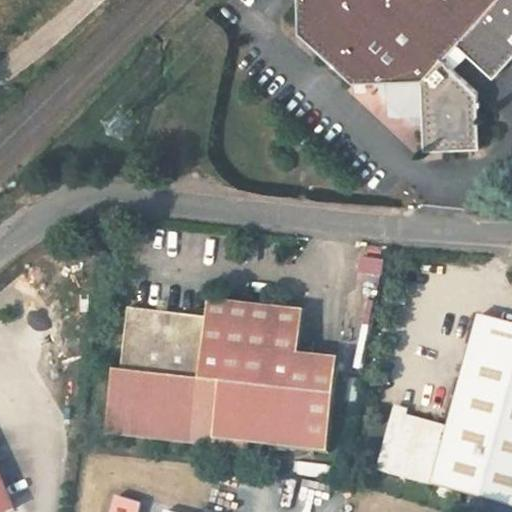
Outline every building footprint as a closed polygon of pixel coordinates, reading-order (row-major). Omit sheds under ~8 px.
[(483,148),(481,91),(447,58),(458,46),(496,75),(511,58),(511,0),(298,0),(300,35),(354,83),(389,81),(391,98),(391,117),(426,116),(430,150),(483,148)] [(130,310),(121,372),(114,371),(107,435),(210,446),(302,454),(332,456),(340,361),(301,358),(303,335),(307,311),(233,306),(210,310),(130,310)] [(511,510),(511,326),(481,318),(450,425),(397,409),(379,469),(511,510)] [(0,511),(18,511),(0,472),(0,511)] [(156,511),(159,503),(133,495),(127,511),(156,511)]
